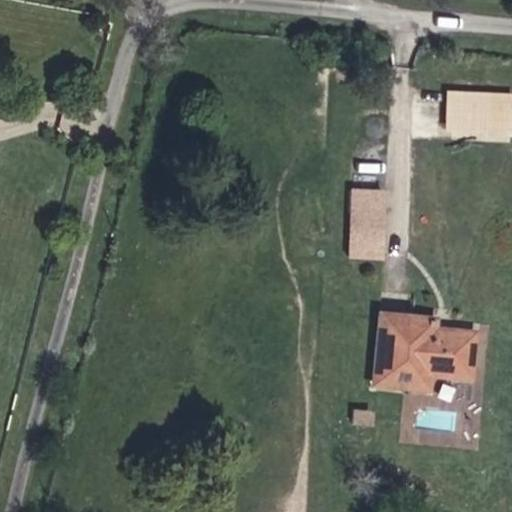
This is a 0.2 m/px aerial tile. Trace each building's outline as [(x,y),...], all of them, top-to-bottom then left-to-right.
[(508,132),(509,91),(440,89),(439,130),(508,132)] [(379,188),(343,186),(340,257),(376,259),(379,188)] [(473,328),(427,324),(413,324),(413,309),(382,307),(375,378),(413,381),(414,367),(431,369),(469,371),(473,328)] [(413,309),(413,324),(427,324),(426,310),(413,309)] [(414,367),(413,381),(430,383),(431,369),(414,367)]
